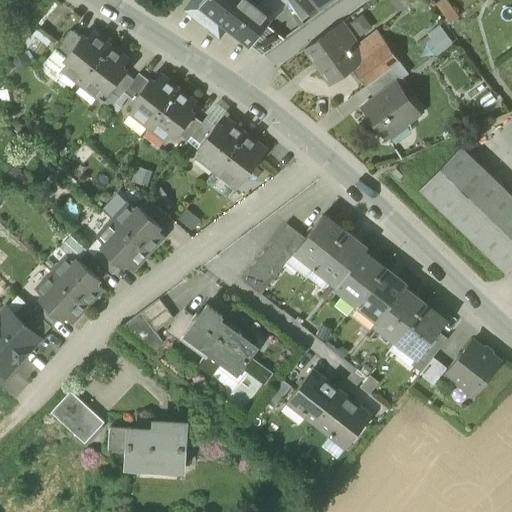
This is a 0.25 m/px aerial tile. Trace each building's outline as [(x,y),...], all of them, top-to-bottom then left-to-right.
[(251,0),(194,0),(188,9),(214,30),(220,21),(227,27),(250,45),(266,25),(273,17),(257,4),(251,0)] [(260,0),(257,4),(273,17),(275,18),(288,1),(287,0),(260,0)] [(287,0),(288,1),(302,21),(313,12),(312,12),(303,0),(287,0)] [(303,0),(312,12),(328,0),(303,0)] [(441,0),(435,4),(450,24),(460,16),(447,0),(441,0)] [(373,27),(362,13),(350,23),(361,37),(373,27)] [(220,35),(227,27),(220,21),(214,30),(220,35)] [(366,86),(395,65),(399,61),(377,31),(358,45),(342,22),(332,29),(357,64),(352,67),(366,86)] [(250,45),(263,55),(284,39),(266,25),(250,45)] [(440,25),(427,34),(431,38),(426,42),(436,56),(454,43),(440,25)] [(306,48),(331,83),(352,67),(357,64),(332,29),(306,48)] [(57,49),(66,57),(81,38),(71,31),(57,49)] [(63,69),(81,83),(109,47),(91,32),(85,40),(81,37),(81,38),(66,57),(65,58),(69,61),(63,69)] [(128,61),(109,47),(81,83),(99,97),(106,89),(109,92),(110,92),(125,73),(125,72),(122,69),(128,61)] [(404,77),(395,65),(366,86),(375,99),(396,82),(397,83),(404,77)] [(110,92),(119,99),(124,93),(134,80),(125,73),(110,92)] [(124,93),(134,100),(148,81),(139,74),(134,80),(124,93)] [(131,112),(149,126),(177,90),(159,75),(153,83),(149,80),(148,81),(134,100),(133,101),(137,104),(131,112)] [(379,132),(386,141),(388,140),(384,135),(390,130),(394,135),(403,128),(420,114),(397,83),(396,82),(375,99),(362,109),(369,117),(365,120),(376,134),(379,132)] [(196,104),(177,90),(149,126),(167,140),(173,132),(177,135),(178,135),(193,116),(193,115),(189,112),(196,104)] [(498,101),(490,92),(477,102),(485,111),(498,101)] [(178,135),(187,142),(191,137),(202,123),(193,116),(178,135)] [(191,137),(200,144),(215,125),(206,118),(202,123),(191,137)] [(198,156),(216,170),(244,134),(226,120),(220,128),(216,125),(215,125),(200,144),(200,145),(204,148),(198,156)] [(403,128),(394,135),(388,140),(386,141),(391,147),(407,134),(403,128)] [(384,135),(388,140),(394,135),(390,130),(384,135)] [(216,170),(234,185),(240,177),(244,180),(260,159),(256,156),(262,148),(244,134),(216,170)] [(419,189),(506,272),(511,266),(511,195),(461,146),(419,189)] [(266,151),(262,148),(256,156),(260,159),(266,151)] [(238,188),(244,180),(240,177),(234,185),(238,188)] [(141,208),(159,224),(167,215),(149,199),(141,208)] [(130,204),(114,221),(148,252),(164,235),(156,228),(160,225),(159,224),(141,208),(140,207),(137,211),(130,204)] [(295,251),(317,267),(344,232),(323,216),(306,238),(295,251)] [(132,269),(148,252),(114,221),(98,238),(106,245),(102,248),(103,249),(121,266),(122,266),(125,262),(132,269)] [(272,242),(282,249),(296,230),(287,223),(272,242)] [(306,238),(296,230),(282,249),(291,257),(295,251),(306,238)] [(317,267),(338,284),(363,252),(365,249),(344,232),(317,267)] [(272,242),(265,251),(284,266),(291,257),(282,249),(272,242)] [(79,260),(98,277),(107,268),(95,257),(86,249),(78,258),(79,260)] [(107,268),(113,274),(121,266),(103,249),(95,257),(107,268)] [(265,251),(257,261),(276,276),(284,266),(265,251)] [(336,287),(357,304),(384,269),(363,252),(338,284),(336,287)] [(69,256),(53,274),(87,305),(102,288),(95,281),(98,277),(79,260),(76,263),(69,256)] [(257,261),(250,270),(269,285),(276,276),(257,261)] [(357,304),(378,320),(403,289),(405,286),(384,269),(357,304)] [(261,294),(269,285),(250,270),(242,280),(261,294)] [(71,322),(87,305),(53,274),(37,291),(45,297),(41,301),(42,302),(60,318),(60,319),(64,315),(71,322)] [(383,330),(397,341),(424,306),(403,289),(378,320),(386,326),(383,330)] [(160,299),(141,313),(155,332),(156,332),(174,318),(160,299)] [(41,339),(52,327),(34,310),(25,302),(14,314),(41,339)] [(34,310),(52,327),(60,318),(42,302),(34,310)] [(207,305),(197,319),(183,338),(207,356),(210,352),(226,364),(238,372),(242,366),(243,367),(248,359),(255,348),(240,337),(241,335),(220,319),(222,316),(207,305)] [(447,323),(424,306),(397,341),(417,357),(419,358),(440,332),(447,323)] [(0,371),(5,377),(22,359),(19,356),(25,350),(28,353),(41,339),(14,314),(7,307),(0,314),(0,371)] [(182,339),(183,338),(197,319),(185,310),(170,330),(182,339)] [(163,341),(156,332),(155,332),(141,313),(120,329),(121,329),(153,354),(163,341)] [(375,324),(383,330),(386,326),(378,320),(375,324)] [(412,364),(422,372),(433,357),(448,338),(440,332),(419,358),(417,357),(412,364)] [(447,373),(474,395),(500,362),(473,340),(447,373)] [(19,356),(22,359),(28,353),(25,350),(19,356)] [(216,377),(226,364),(210,352),(207,356),(200,366),(216,377)] [(447,368),(433,357),(422,372),(420,375),(434,385),(447,368)] [(238,372),(269,396),(280,382),(248,359),(243,367),(242,366),(238,372)] [(288,401),(317,424),(341,393),(312,370),(288,401)] [(262,404),(272,411),(289,389),(280,382),(269,396),(262,404)] [(52,412),(86,443),(105,421),(71,391),(52,412)] [(371,416),(341,393),(317,424),(346,448),(371,416)] [(127,465),(182,471),(187,424),(156,421),(155,431),(110,427),(109,443),(129,446),(127,465)]
